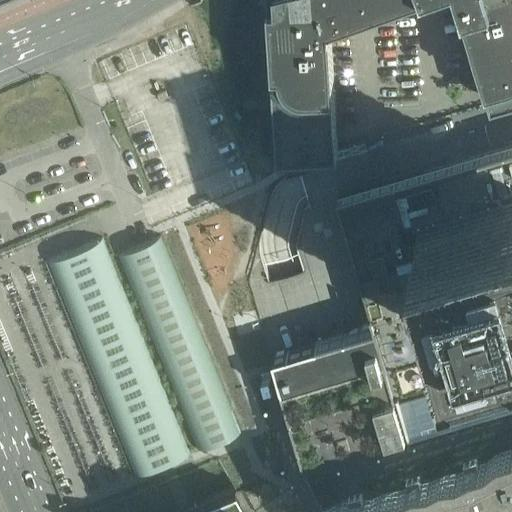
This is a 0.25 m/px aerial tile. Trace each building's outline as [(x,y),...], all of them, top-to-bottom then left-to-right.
[(511,96),(511,0),(277,0),(277,1),(269,1),(279,155),(288,154),(288,165),(293,164),(316,157),(316,152),(338,151),(330,21),(390,0),(462,0),(488,86),(493,102),(511,96)] [(326,484),(338,511),(498,511),(511,506),(511,144),(339,196),(376,324),(271,355),(326,484)] [(161,234),(122,248),(196,446),(236,432),(204,348),(206,347),(203,338),(200,339),(161,234)] [(134,475),(187,453),(190,451),(103,237),(54,257),(47,260),(134,475)] [(270,368),(260,371),(266,388),(275,385),(270,368)] [(245,511),(231,487),(169,511),(245,511)]
